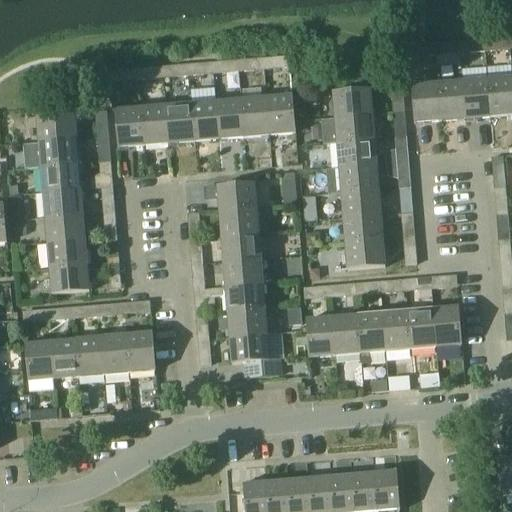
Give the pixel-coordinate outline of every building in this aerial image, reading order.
[(500,53),(499,42),(484,43),(485,54),(500,53)] [(469,44),(470,55),(485,54),(484,43),(469,44)] [(418,47),(419,59),(434,58),(433,46),(418,47)] [(449,58),(448,46),(433,46),(434,58),(449,58)] [(290,71),(289,58),(274,59),(275,72),(290,71)] [(254,74),(253,61),(238,62),(239,75),(254,74)] [(224,76),(239,75),(238,62),(223,64),(224,76)] [(203,66),(188,67),(189,79),(203,78),(203,66)] [(173,68),(173,80),(189,79),(188,67),(173,68)] [(153,70),(137,71),(138,83),(154,81),(153,70)] [(123,73),(124,84),(138,83),(137,71),(123,73)] [(511,80),(487,82),(490,121),(511,118),(511,80)] [(487,82),(462,84),(465,123),(490,121),(487,82)] [(437,86),(440,125),(465,123),(462,84),(437,86)] [(411,88),(414,127),(440,125),(437,86),(411,88)] [(370,92),(332,95),(334,122),(372,118),(370,92)] [(292,98),(266,100),(269,138),(295,136),(292,98)] [(266,100),(241,103),(244,140),(269,138),(266,100)] [(403,100),(390,101),(391,117),(404,116),(403,100)] [(216,105),(219,142),(244,140),(241,103),(216,105)] [(191,107),(194,144),(219,142),(216,105),(191,107)] [(191,107),(165,109),(169,146),(194,144),(191,107)] [(140,111),(144,148),(169,146),(165,109),(140,111)] [(115,113),(118,150),(144,148),(140,111),(115,113)] [(74,116),(36,119),(38,146),(76,142),(74,116)] [(392,132),(405,131),(404,116),(391,117),(392,132)] [(334,122),(336,147),(374,144),(372,118),(334,122)] [(107,126),(95,127),(96,141),(108,140),(107,126)] [(98,156),(109,155),(108,140),(96,141),(98,156)] [(78,167),(76,142),(38,146),(40,171),(78,167)] [(395,150),(375,160),(374,144),(336,147),(338,172),(396,167),(395,150)] [(408,166),(407,149),(395,150),(396,167),(408,166)] [(396,167),(398,180),(410,179),(408,166),(396,167)] [(504,181),(503,166),(491,167),(492,182),(504,181)] [(81,193),(78,167),(40,171),(42,196),(81,193)] [(396,167),(338,172),(340,197),(378,194),(377,177),(398,180),(396,167)] [(99,177),(89,182),(90,192),(101,191),(112,190),(112,184),(111,175),(99,177)] [(15,187),(8,188),(9,198),(19,197),(18,187),(15,187)] [(217,190),(207,191),(208,201),(218,200),(218,202),(219,215),(257,212),(255,187),(217,190)] [(112,190),(101,191),(102,206),(114,205),(112,190)] [(81,193),(42,196),(44,221),(83,218),(81,193)] [(378,194),(340,197),(342,222),(380,219),(378,194)] [(307,197),(308,222),(322,222),(322,197),(307,197)] [(398,202),(399,218),(412,217),(411,202),(398,202)] [(506,202),(494,203),(495,218),(507,217),(506,202)] [(257,212),(219,215),(221,241),(259,237),(257,212)] [(400,232),(413,231),(412,217),(399,218),(400,232)] [(496,233),(508,232),(507,217),(495,218),(496,233)] [(85,243),(83,218),(44,221),(46,246),(85,243)] [(380,219),(342,222),(344,247),(382,244),(380,219)] [(103,227),(105,241),(117,240),(115,226),(103,227)] [(188,228),(189,243),(202,242),(201,227),(188,228)] [(259,237),(221,241),(223,266),(262,262),(259,237)] [(106,256),(118,255),(117,240),(105,241),(106,256)] [(190,259),(203,258),(202,242),(189,243),(190,259)] [(85,243),(46,246),(49,271),(87,268),(85,243)] [(346,273),(384,270),(382,244),(344,247),(346,273)] [(417,267),(415,251),(402,253),(404,268),(417,267)] [(498,254),(500,268),(511,267),(509,253),(498,254)] [(262,262),(223,266),(226,290),(226,291),(264,288),(262,262)] [(501,284),(511,282),(511,281),(511,267),(500,268),(501,284)] [(89,295),(87,268),(49,271),(51,299),(89,295)] [(121,293),(120,277),(108,278),(110,293),(121,293)] [(204,278),(192,279),(193,294),(205,293),(205,292),(204,278)] [(446,292),(445,280),(430,281),(431,293),(446,292)] [(414,283),(415,295),(431,293),(430,281),(414,283)] [(394,284),(379,285),(380,297),(394,296),(394,284)] [(364,286),(365,298),(380,297),(379,285),(364,286)] [(226,290),(214,291),(214,292),(214,300),(226,299),(228,316),(266,313),(264,288),(226,291),(226,290)] [(345,300),(344,288),(329,290),(330,301),(345,300)] [(313,291),(314,303),(330,301),(329,290),(313,291)] [(205,293),(193,294),(194,306),(194,309),(207,308),(215,308),(215,307),(214,300),(214,292),(214,291),(205,292),(205,293)] [(511,303),(503,304),(504,319),(511,318),(511,303)] [(150,316),(149,304),(135,306),(136,317),(150,316)] [(113,307),(98,309),(99,321),(114,320),(113,307)] [(83,310),(84,322),(99,321),(98,309),(83,310)] [(458,310),(432,312),(435,351),(461,348),(458,310)] [(63,312),(48,313),(49,325),(64,324),(63,312)] [(407,314),(410,353),(435,351),(432,312),(407,314)] [(34,327),(49,325),(48,313),(33,314),(34,327)] [(266,313),(228,316),(230,341),(268,338),(266,313)] [(407,314),(382,317),(385,355),(410,353),(407,314)] [(382,317),(357,319),(360,357),(385,355),(382,317)] [(357,319),(331,321),(335,359),(360,357),(357,319)] [(306,323),(309,361),(335,359),(331,321),(306,323)] [(197,329),(198,344),(210,343),(209,328),(197,329)] [(152,337),(126,339),(129,376),(155,374),(152,337)] [(268,338),(230,341),(232,367),(249,366),(250,382),(280,379),(278,363),(270,364),(268,338)] [(101,341),(104,379),(129,376),(126,339),(101,341)] [(101,341),(75,343),(79,381),(104,379),(101,341)] [(75,343),(51,346),(54,383),(79,381),(75,343)] [(199,359),(211,358),(210,343),(198,344),(199,359)] [(25,348),(28,385),(54,383),(51,346),(25,348)] [(511,459),(499,461),(502,499),(511,498),(511,459)] [(399,511),(396,475),(373,476),(376,511),(399,511)] [(376,511),(373,476),(352,478),(354,511),(376,511)] [(354,511),(352,478),(330,480),(333,511),(354,511)] [(333,511),(330,480),(309,482),(311,511),(333,511)] [(311,511),(309,482),(287,484),(289,511),(311,511)] [(289,511),(287,484),(266,486),(268,511),(289,511)] [(243,488),(245,511),(268,511),(266,486),(243,488)]
